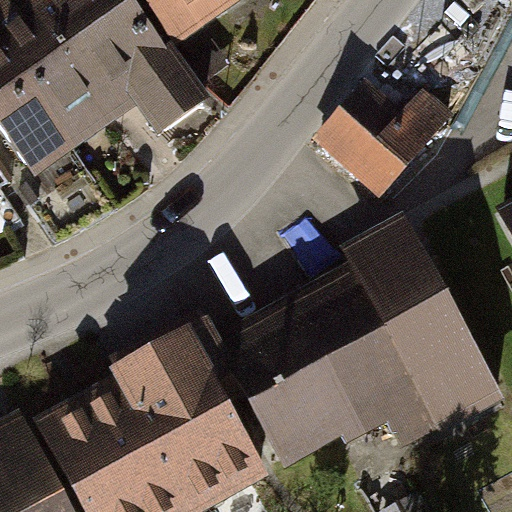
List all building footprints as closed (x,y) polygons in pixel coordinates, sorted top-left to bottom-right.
[(0,0),(0,150),(22,136),(45,170),(176,82),(121,0),(0,0)] [(156,0),(190,45),(250,0),(156,0)] [(405,118),(361,83),(311,143),(390,207),(459,122),(424,94),(405,118)] [(369,278),(250,335),(317,476),(420,427),(431,451),(511,413),(511,383),(433,218),(358,254),(369,278)] [(151,396),(78,430),(116,511),(259,511),(294,496),(224,348),(146,384),(151,396)] [(87,511),(52,433),(0,456),(0,511),(87,511)]
